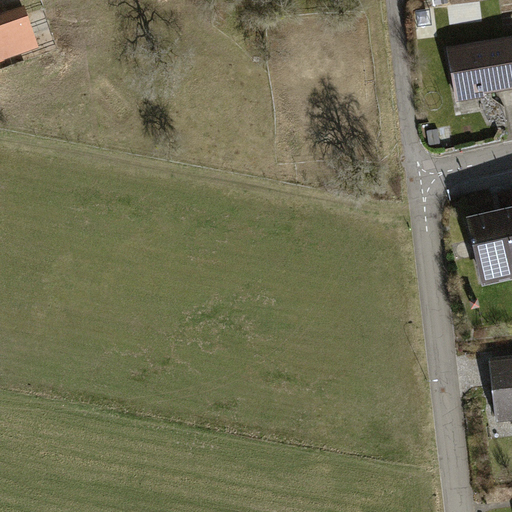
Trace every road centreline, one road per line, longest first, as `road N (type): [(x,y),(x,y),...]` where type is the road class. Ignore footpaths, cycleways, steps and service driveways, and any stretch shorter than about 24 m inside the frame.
road 1 (residential): [(464,511),(419,177)]
road 2 (residential): [(419,177),(397,0)]
